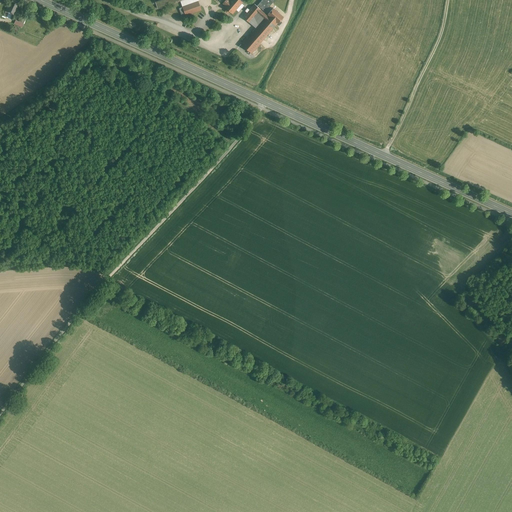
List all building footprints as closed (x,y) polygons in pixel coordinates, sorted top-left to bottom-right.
[(20,3),(13,0),(10,0),(6,11),(8,12),(15,15),(20,3)] [(239,0),(229,0),(229,1),(228,0),(225,0),(223,3),(225,5),(224,6),(232,13),(242,2),(239,0)] [(261,0),(257,6),(260,9),(264,13),(274,0),(261,0)] [(197,2),(183,7),(186,14),(200,10),(197,2)] [(254,4),(243,17),(249,22),(257,13),(264,18),(265,18),(267,15),(264,13),(260,9),(257,6),(254,4)] [(273,8),(268,14),(267,15),(265,18),(275,26),(278,23),(283,17),(273,8)] [(264,18),(252,32),(253,33),(248,39),(246,38),(241,44),(251,54),(263,41),(262,40),(275,26),(265,18),(264,18)]
